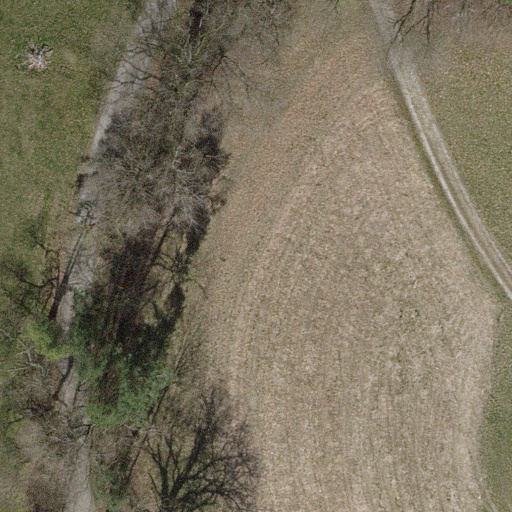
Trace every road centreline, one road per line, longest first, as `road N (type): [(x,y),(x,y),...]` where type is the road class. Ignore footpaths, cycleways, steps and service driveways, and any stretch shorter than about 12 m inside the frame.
road 1 (track): [(76,511),(76,364),(116,87),(169,0)]
road 2 (track): [(511,274),(411,90),(390,0)]
